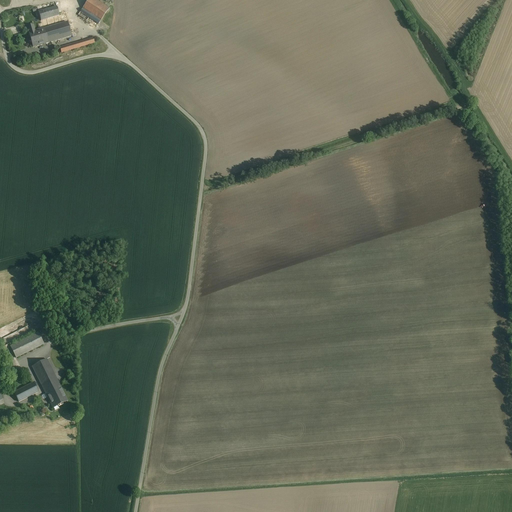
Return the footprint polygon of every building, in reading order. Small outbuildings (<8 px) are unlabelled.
[(96,0),(90,0),(80,15),(98,28),(111,10),(96,0)] [(59,15),(55,2),(37,8),(41,21),(59,15)] [(59,15),(41,21),(43,28),(43,29),(67,22),(65,14),(59,15)] [(43,29),(47,43),(71,36),(67,22),(43,29)] [(33,47),(47,43),(43,29),(43,28),(35,31),(29,32),(33,47)] [(90,37),(58,47),(60,53),(92,43),(90,37)] [(11,344),(38,331),(33,321),(6,335),(11,344)] [(18,357),(45,343),(38,331),(11,344),(18,357)] [(46,360),(32,368),(49,401),(63,394),(46,360)] [(33,384),(13,394),(18,403),(37,393),(33,384)]
